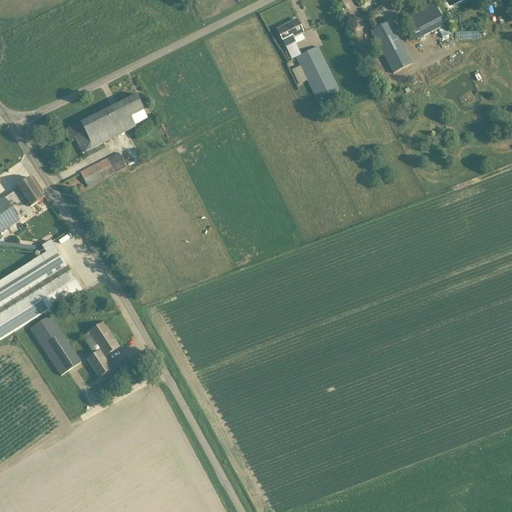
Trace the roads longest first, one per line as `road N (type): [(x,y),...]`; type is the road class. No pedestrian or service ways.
road 1 (unclassified): [(240,511),(138,323),(12,126)]
road 2 (unclassified): [(12,126),(269,0)]
